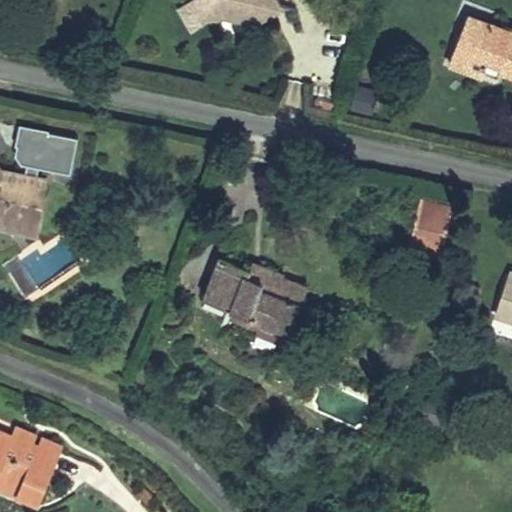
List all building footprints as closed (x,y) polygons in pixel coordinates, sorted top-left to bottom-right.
[(265,16),(256,0),(184,0),(166,10),(177,32),(196,22),(198,26),(207,21),(237,30),(265,16)] [(511,33),(462,13),(441,65),(477,80),(482,67),(501,75),(511,79),(511,33)] [(482,67),(477,80),(496,87),(501,75),(482,67)] [(371,112),(378,87),(355,81),(348,106),(371,112)] [(0,227),(2,227),(9,242),(34,231),(27,217),(37,185),(33,184),(35,174),(67,183),(76,147),(46,139),(41,157),(15,150),(10,167),(23,171),(21,180),(0,175),(0,227)] [(412,213),(404,230),(420,237),(416,245),(435,253),(446,229),(412,213)] [(420,237),(404,230),(395,251),(429,265),(435,253),(416,245),(420,237)] [(429,265),(395,251),(390,262),(424,276),(429,265)] [(511,264),(504,262),(493,311),(511,316),(511,264)] [(218,263),(196,308),(238,326),(247,323),(282,339),(295,315),(285,311),(292,296),(278,289),(277,283),(250,272),(243,276),(218,263)] [(0,496),(8,500),(15,485),(36,495),(47,466),(48,462),(46,457),(42,452),(39,451),(34,452),(29,455),(27,459),(21,457),(27,444),(3,433),(0,440),(0,496)] [(15,485),(8,500),(28,510),(36,495),(15,485)]
